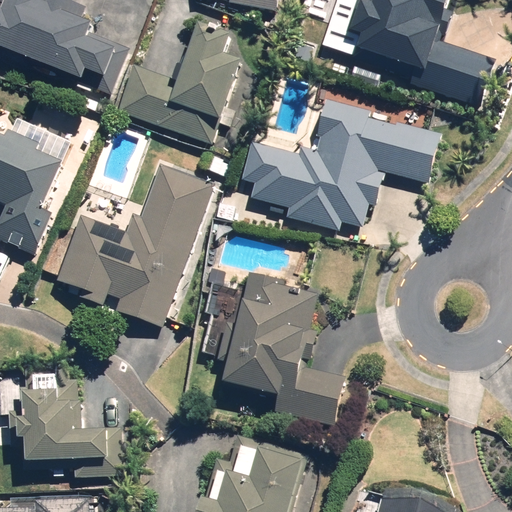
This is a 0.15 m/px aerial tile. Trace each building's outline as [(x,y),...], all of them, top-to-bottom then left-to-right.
[(0,53),(114,100),(134,51),(107,40),(103,49),(89,43),(94,29),(83,24),(87,13),(55,0),(7,0),(2,14),(0,12),(0,53)] [(279,16),(281,0),(195,0),(196,2),(230,3),(229,9),(279,16)] [(451,0),(373,0),(372,7),(358,3),(348,37),(367,43),(362,58),(428,78),(439,41),(447,43),(455,15),(447,12),(451,0)] [(215,150),(243,67),(226,61),(232,43),(197,31),(178,86),(136,72),(120,118),(215,150)] [(268,151),(253,147),(244,185),(259,189),(256,205),(289,213),(287,221),(342,235),(344,226),(364,232),(370,208),(378,210),(386,180),(429,190),(442,138),(370,121),(372,114),(313,100),(301,147),(271,140),(268,151)] [(6,145),(0,142),(0,208),(4,210),(0,219),(0,243),(37,261),(56,219),(45,214),(65,170),(38,157),(41,151),(10,137),(6,145)] [(164,335),(218,187),(160,166),(140,222),(133,219),(126,236),(83,221),(58,289),(82,297),(79,304),(164,335)] [(268,281),(250,277),(224,388),(280,401),(276,418),(334,432),(346,379),(305,369),(308,356),(314,357),(319,336),(312,335),(320,300),(266,287),(268,281)] [(82,384),(34,385),(34,397),(21,397),(22,443),(27,443),(27,468),(108,467),(108,438),(83,439),(82,384)] [(292,511),(306,464),(258,451),(249,484),(227,478),(217,511),(292,511)] [(92,511),(93,499),(27,498),(26,511),(92,511)] [(442,511),(385,498),(381,511),(442,511)]
